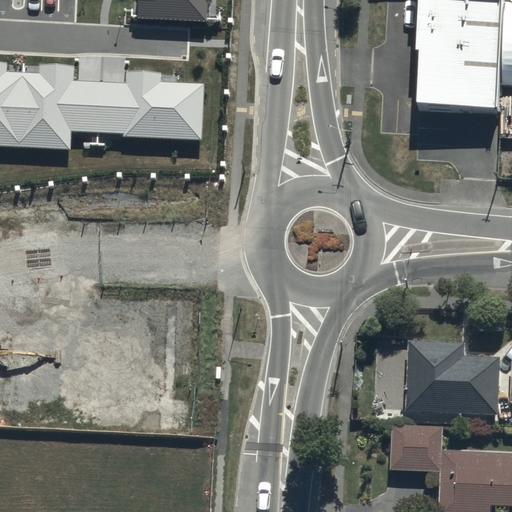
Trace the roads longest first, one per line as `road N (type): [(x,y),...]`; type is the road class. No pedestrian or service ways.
road 1 (tertiary): [(264,249),(0,250)]
road 2 (tertiary): [(308,289),(280,511)]
road 3 (residential): [(0,37),(190,45)]
road 4 (tertiary): [(300,0),(306,187)]
road 5 (tertiary): [(367,236),(511,242)]
